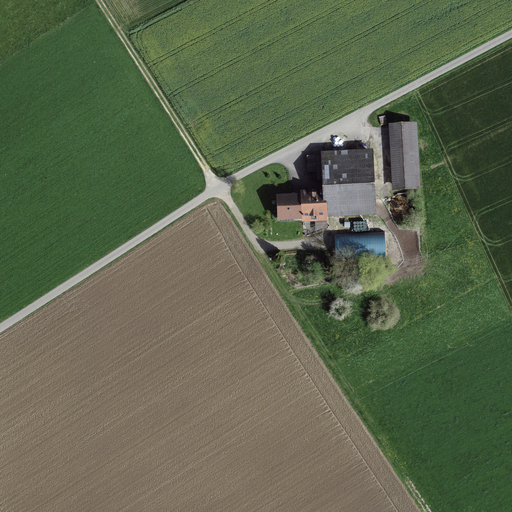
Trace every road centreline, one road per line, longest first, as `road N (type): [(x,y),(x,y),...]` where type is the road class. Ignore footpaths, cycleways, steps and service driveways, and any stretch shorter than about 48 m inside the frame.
road 1 (track): [(96,0),(223,187),(423,511)]
road 2 (unclassified): [(511,34),(213,192),(0,329)]
